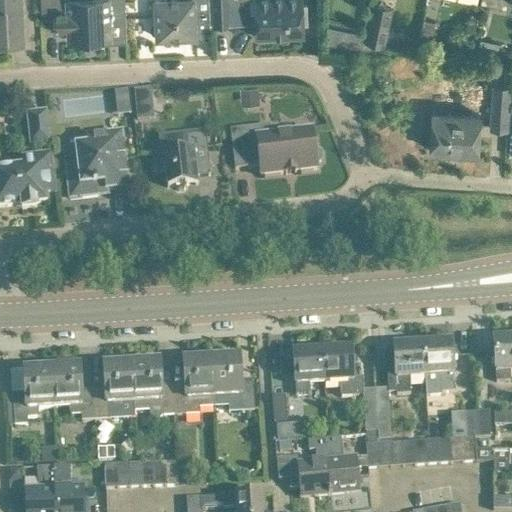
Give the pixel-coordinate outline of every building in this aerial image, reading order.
[(0,0),(0,46),(23,45),(20,0),(0,0)] [(40,0),(41,20),(53,20),(53,32),(67,31),(68,39),(110,38),(109,15),(125,14),(124,0),(40,0)] [(210,37),(208,0),(154,0),(155,18),(151,21),(149,24),(149,29),(152,32),(155,34),(156,37),(182,36),(182,38),(183,38),(183,36),(193,36),(193,38),(210,37)] [(212,0),(213,24),(230,23),(230,22),(254,21),(255,35),(302,33),(302,23),(307,23),(306,3),(301,3),(301,0),(212,0)] [(383,41),(391,6),(373,2),(365,37),(383,41)] [(429,52),(436,21),(424,18),(417,51),(429,52)] [(507,127),(510,86),(494,85),(491,126),(507,127)] [(150,90),(133,91),(136,123),(153,121),(150,90)] [(127,91),(114,93),(116,101),(128,100),(127,91)] [(479,114),(431,110),(429,148),(477,152),(479,114)] [(49,144),(45,114),(27,116),(31,146),(49,144)] [(321,154),(314,151),(312,132),(270,137),(269,127),(230,132),(234,172),(259,169),(261,178),(316,172),(316,167),(321,163),(321,154)] [(210,178),(205,134),(184,136),(186,151),(153,155),(155,173),(165,172),(167,190),(175,189),(175,191),(178,193),(183,192),(186,190),(186,188),(197,186),(196,179),(210,178)] [(127,190),(121,136),(86,141),(86,148),(69,150),(71,166),(66,167),(70,201),(97,198),(97,196),(106,195),(105,192),(127,190)] [(55,195),(50,155),(49,156),(50,159),(41,160),(41,156),(22,159),(24,168),(12,170),(12,169),(8,167),(4,167),(0,167),(0,209),(46,204),(46,196),(55,195)] [(511,372),(511,340),(493,342),(496,384),(510,383),(509,373),(511,372)] [(454,393),(451,344),(421,346),(424,379),(425,399),(439,398),(439,394),(454,393)] [(424,379),(421,346),(393,348),(393,354),(385,355),(387,395),(396,395),(396,397),(410,396),(408,380),(424,379)] [(351,351),(322,353),(324,385),(338,384),(338,394),(339,399),(362,397),(365,433),(377,432),(377,416),(375,392),(363,392),(362,380),(353,380),(351,351)] [(324,385),(322,353),(294,355),(297,397),(309,397),(308,386),(324,385)] [(237,360),(210,362),(213,399),(228,398),(229,415),(254,413),(253,388),(241,389),(239,358),(237,358),(237,360)] [(213,399),(210,362),(185,364),(185,362),(183,362),(185,392),(172,393),(174,418),(199,416),(198,400),(213,399)] [(131,367),(133,404),(133,415),(150,414),(150,420),(152,423),(160,423),(164,419),(174,418),(172,393),(161,393),(159,363),(157,363),(157,365),(131,367)] [(133,404),(131,367),(105,369),(105,367),(103,367),(105,397),(93,398),(94,423),(107,422),(107,415),(118,415),(117,405),(133,404)] [(78,370),(50,372),(53,409),(69,408),(69,418),(81,417),(81,424),(94,423),(93,398),(81,398),(79,368),(77,368),(78,370)] [(53,409),(50,372),(25,373),(25,371),(23,371),(25,402),(13,402),(14,428),(28,427),(27,420),(39,419),(38,410),(53,409)] [(286,423),(285,398),(272,399),(274,424),(286,423)] [(490,438),(489,414),(476,415),(478,439),(490,438)] [(478,439),(476,415),(463,415),(465,440),(478,439)] [(511,427),(511,415),(494,415),(494,427),(511,427)] [(389,416),(377,416),(377,432),(378,442),(391,441),(389,416)] [(108,427),(97,427),(98,441),(109,440),(108,427)] [(341,440),(324,441),(330,497),(360,494),(356,460),(337,462),(336,451),(342,451),(341,440)] [(474,440),(462,441),(464,465),(475,464),(474,440)] [(330,497),(324,441),(308,443),(309,453),(315,453),(316,464),(299,466),(298,460),(277,461),(279,482),(289,481),(290,492),(299,491),(300,500),(330,497)] [(452,465),(450,441),(438,442),(440,466),(452,465)] [(464,465),(462,441),(450,441),(452,465),(464,465)] [(440,466),(438,442),(426,443),(428,467),(440,466)] [(290,443),(278,444),(279,452),(291,452),(290,443)] [(428,467),(426,443),(414,444),(415,468),(428,467)] [(415,468),(414,444),(402,445),(404,469),(415,468)] [(391,469),(390,445),(378,446),(379,470),(391,469)] [(404,469),(402,445),(390,445),(391,469),(404,469)] [(379,470),(378,446),(366,447),(367,471),(379,470)] [(114,462),(114,450),(98,451),(98,463),(114,462)] [(166,488),(165,464),(153,465),(154,489),(166,488)] [(177,464),(165,464),(166,488),(178,488),(177,464)] [(511,464),(493,464),(493,476),(511,476),(511,464)] [(142,489),(141,465),(129,466),(130,490),(142,489)] [(154,489),(153,465),(141,465),(142,489),(154,489)] [(118,490),(117,466),(105,467),(105,491),(118,490)] [(130,490),(129,466),(117,466),(118,490),(130,490)] [(69,468),(53,469),(54,511),(84,511),(84,490),(70,490),(69,468)] [(54,511),(53,469),(36,470),(37,492),(24,492),(24,511),(54,511)] [(263,511),(263,497),(200,500),(201,511),(235,510),(235,511),(263,511)] [(511,511),(511,500),(493,500),(492,511),(511,511)]
